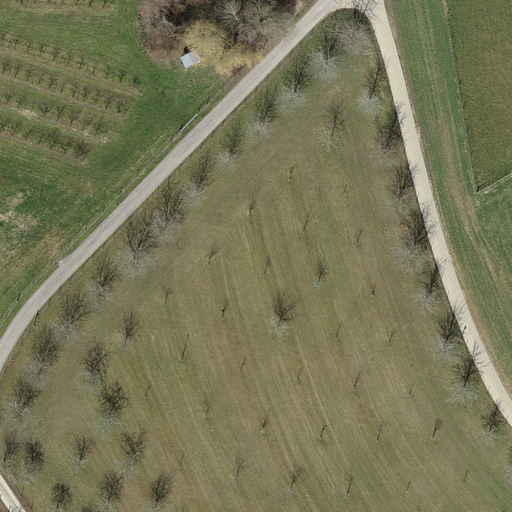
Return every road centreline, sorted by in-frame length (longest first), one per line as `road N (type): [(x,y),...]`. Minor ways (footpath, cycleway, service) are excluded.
road 1 (residential): [(0,359),(28,309),(329,0)]
road 2 (track): [(378,0),(465,324),(511,407)]
